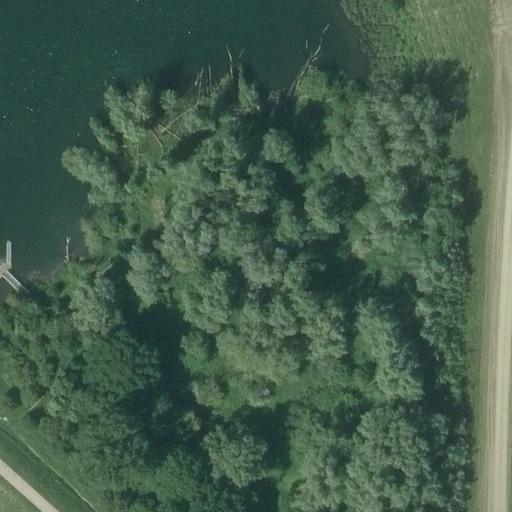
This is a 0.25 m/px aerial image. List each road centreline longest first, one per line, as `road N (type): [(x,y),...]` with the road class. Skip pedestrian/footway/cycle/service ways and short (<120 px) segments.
road 1 (track): [(498,511),(511,96)]
road 2 (track): [(101,511),(0,423)]
